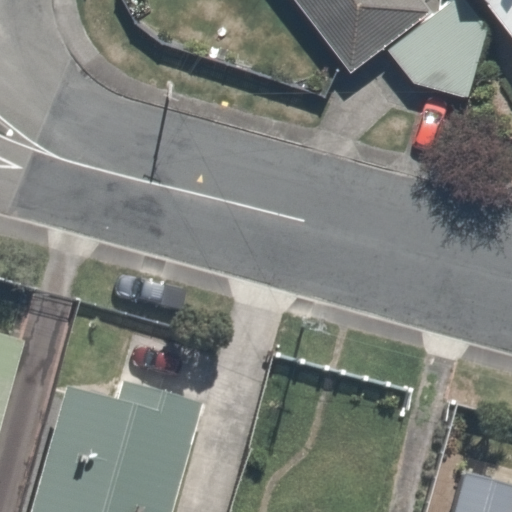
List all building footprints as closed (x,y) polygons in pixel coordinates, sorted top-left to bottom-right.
[(413,0),(276,0),(337,76),(379,43),(421,10),(413,0)] [(408,80),(466,90),(501,63),(450,0),(433,0),(421,10),(379,43),(408,80)] [(511,0),(477,0),(511,48),(511,0)] [(0,408),(20,327),(0,322),(0,408)] [(166,511),(196,387),(114,368),(107,396),(51,383),(21,511),(166,511)] [(509,511),(511,501),(511,479),(454,464),(440,511),(509,511)]
